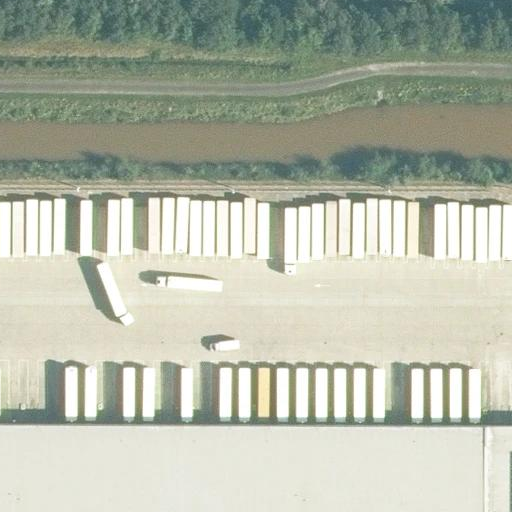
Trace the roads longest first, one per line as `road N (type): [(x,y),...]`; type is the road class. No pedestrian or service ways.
road 1 (unclassified): [(511,70),(384,69),(281,89),(0,86)]
road 2 (unknown): [(511,294),(279,294),(0,276)]
